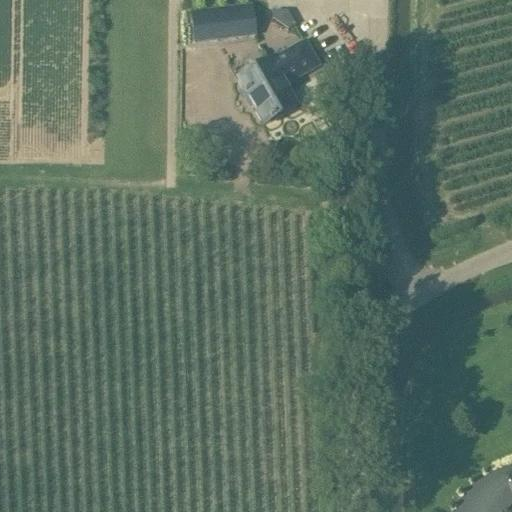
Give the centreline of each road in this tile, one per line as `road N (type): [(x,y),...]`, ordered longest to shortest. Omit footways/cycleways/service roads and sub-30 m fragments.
road 1 (unclassified): [(361,511),(361,424),(370,359),(383,334),(406,305),(511,250)]
road 2 (unknown): [(406,305),(378,192),(378,0)]
